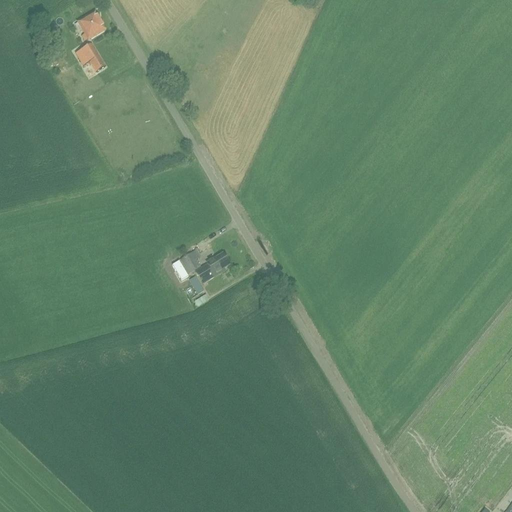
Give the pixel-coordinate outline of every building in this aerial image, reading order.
[(88,40),(104,30),(94,13),(77,23),(74,25),(77,31),(81,29),(88,40)] [(91,45),(76,54),(80,61),(87,57),(96,72),(104,67),(91,45)] [(195,252),(191,254),(191,253),(179,261),(187,275),(199,267),(195,261),(199,259),(195,252)] [(228,266),(223,256),(206,266),(194,273),(201,285),(221,274),(220,271),(228,266)] [(188,277),(179,262),(172,266),(181,281),(188,277)] [(197,308),(209,301),(206,296),(194,302),(197,308)]
